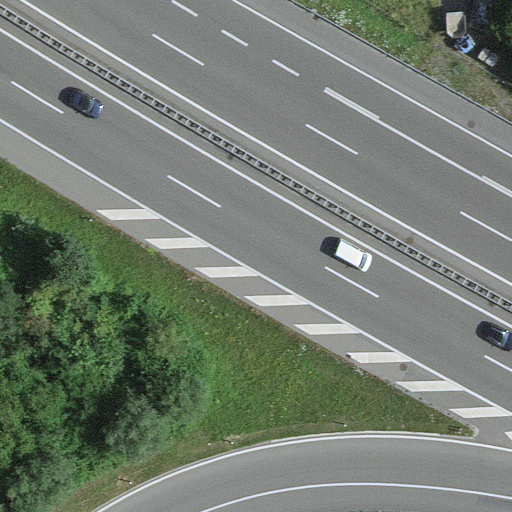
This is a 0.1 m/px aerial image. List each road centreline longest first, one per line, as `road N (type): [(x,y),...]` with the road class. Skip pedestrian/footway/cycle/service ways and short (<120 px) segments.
road 1 (motorway): [(0,75),(511,376)]
road 2 (motorway): [(511,241),(98,0)]
road 3 (motorway): [(150,511),(240,480),(379,462),(511,479)]
